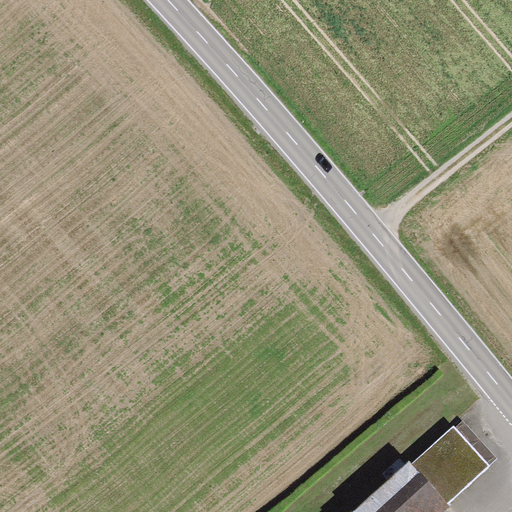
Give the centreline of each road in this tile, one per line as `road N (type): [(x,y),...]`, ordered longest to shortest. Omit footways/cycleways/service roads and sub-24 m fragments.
road 1 (tertiary): [(511,407),(166,0)]
road 2 (track): [(511,115),(370,233)]
